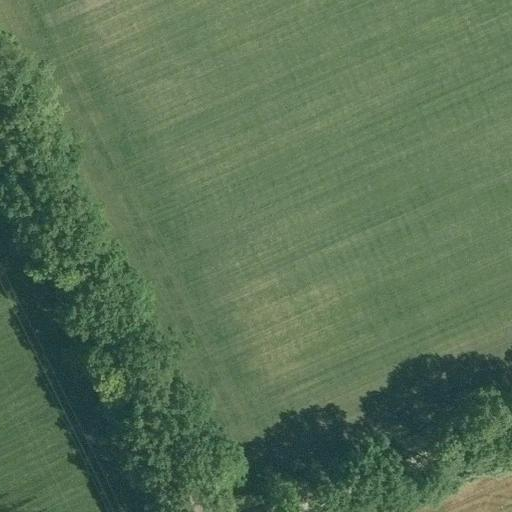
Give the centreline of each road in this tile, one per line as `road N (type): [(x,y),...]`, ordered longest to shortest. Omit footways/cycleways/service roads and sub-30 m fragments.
road 1 (unclassified): [(200,511),(0,103)]
road 2 (track): [(288,511),(511,418)]
